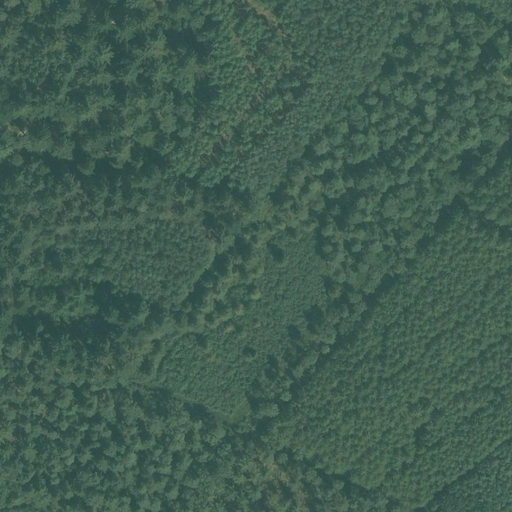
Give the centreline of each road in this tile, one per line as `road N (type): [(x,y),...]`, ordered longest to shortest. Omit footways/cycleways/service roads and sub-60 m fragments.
road 1 (track): [(0,125),(45,160),(81,169),(124,163),(159,144),(188,113),(198,77),(186,0)]
road 2 (track): [(127,0),(0,151)]
